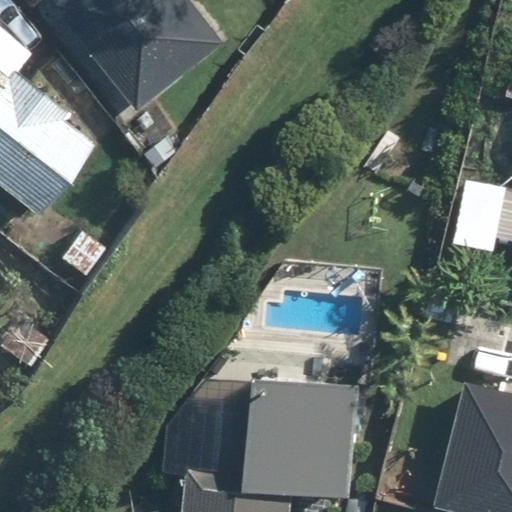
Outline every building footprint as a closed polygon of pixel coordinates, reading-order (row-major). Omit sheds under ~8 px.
[(194,0),(56,0),(137,106),(224,39),(194,0)] [(0,62),(0,179),(37,208),(94,136),(0,62)] [(365,382),(269,374),(261,482),(356,490),(365,382)] [(511,511),(511,384),(473,375),(439,509),(450,511),(511,511)] [(299,511),(301,496),(191,485),(188,511),(299,511)]
